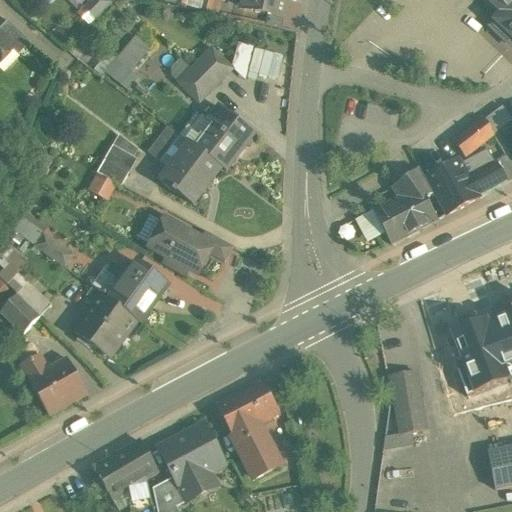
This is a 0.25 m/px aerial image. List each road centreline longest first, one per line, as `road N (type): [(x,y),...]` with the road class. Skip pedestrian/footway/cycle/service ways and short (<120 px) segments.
road 1 (secondary): [(316,324),(0,491)]
road 2 (residential): [(313,72),(300,207),(316,324)]
road 3 (secondary): [(511,227),(316,324)]
road 4 (residential): [(313,72),(461,104),(494,103),(511,89)]
road 5 (residential): [(356,511),(360,442),(348,389),(316,324)]
